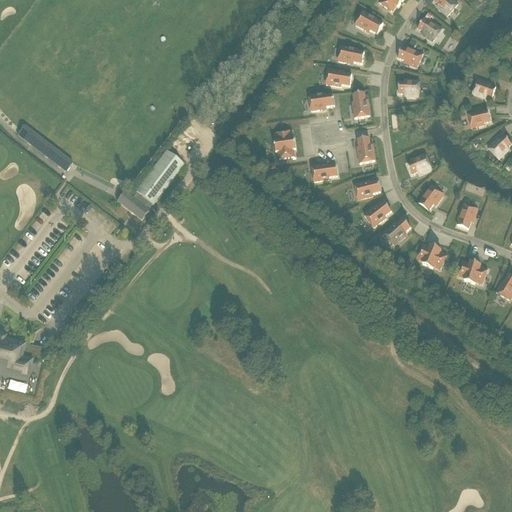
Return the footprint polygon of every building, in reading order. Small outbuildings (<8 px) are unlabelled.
[(382,0),(379,5),(392,14),(396,8),(399,9),(405,0),(404,0),(382,0)] [(440,9),(439,10),(449,19),(459,8),(453,2),(451,3),(447,0),(436,0),(434,3),(440,9)] [(363,14),(356,27),(366,32),(367,31),(378,37),(383,27),(376,23),(377,21),(363,14)] [(429,38),(427,40),(435,45),(444,32),(433,24),(431,26),(424,21),(418,31),(429,38)] [(411,41),(409,49),(414,51),(417,44),(411,41)] [(342,48),(338,63),(349,66),(350,64),(362,67),(365,55),(356,53),(357,51),(342,48)] [(410,65),(409,67),(417,70),(423,56),(411,51),(410,52),(402,49),(398,60),(410,65)] [(329,72),(326,87),(337,89),(338,87),(350,89),(352,77),(344,76),(344,74),(329,72)] [(473,96),(485,101),(486,99),(492,101),(496,90),(486,86),(486,84),(478,81),(473,96)] [(408,83),(408,85),(399,84),(399,96),(412,96),(411,98),(420,99),(421,83),(408,83)] [(355,110),(353,110),(355,121),(370,119),(368,103),(366,104),(365,95),(354,97),(355,110)] [(325,96),(309,98),(311,114),(322,112),(322,110),(335,108),(333,97),(325,98),(325,96)] [(488,112),(477,115),(477,113),(468,115),(471,130),(485,127),(484,125),(490,123),(488,112)] [(66,174),(73,165),(23,128),(16,137),(66,174)] [(277,143),(274,143),(276,154),(278,154),(279,161),(295,159),(294,152),(296,151),(295,140),(292,141),(291,133),(276,135),(277,143)] [(511,145),(504,137),(496,145),(495,144),(488,150),(499,161),(509,152),(507,150),(511,145)] [(369,140),(358,142),(360,155),(358,155),(360,166),(375,163),(373,148),(371,148),(369,140)] [(184,167),(166,153),(135,194),(137,195),(133,200),(124,194),(117,204),(141,222),(148,212),(147,211),(151,206),(153,207),(184,167)] [(427,156),(415,161),(416,163),(408,166),(412,176),(424,172),(425,174),(433,170),(427,156)] [(312,169),(314,184),(330,182),(329,180),(338,179),(336,167),(323,169),(323,167),(312,169)] [(365,185),(355,187),(358,202),(373,199),(373,197),(381,195),(378,183),(366,187),(365,185)] [(431,187),(423,198),(425,199),(420,206),(429,213),(437,203),(438,204),(444,197),(431,187)] [(373,211),(365,218),(374,230),(386,221),(385,219),(392,214),(385,205),(375,213),(373,211)] [(463,206),(459,219),(461,220),(458,228),(469,232),(473,219),(475,220),(478,211),(463,206)] [(392,229),(384,236),(395,248),(406,237),(405,236),(411,230),(404,222),(394,230),(392,229)] [(423,247),(417,261),(424,264),(423,266),(433,271),(434,269),(441,272),(447,257),(440,254),(441,252),(431,247),(430,250),(423,247)] [(463,263),(458,278),(465,281),(464,283),(475,286),(476,284),(483,286),(488,271),(481,269),(481,267),(471,263),(470,266),(463,263)] [(511,278),(509,277),(503,288),(501,287),(497,294),(510,301),(511,297),(511,278)] [(0,339),(0,371),(28,378),(26,383),(27,383),(32,363),(42,365),(45,350),(25,346),(0,339)] [(0,390),(33,395),(34,386),(0,381),(0,390)]
